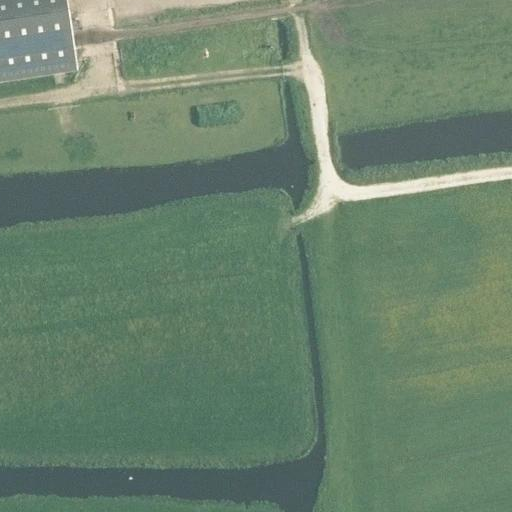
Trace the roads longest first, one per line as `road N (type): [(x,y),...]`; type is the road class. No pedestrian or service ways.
road 1 (track): [(297,0),(328,196),(511,173)]
road 2 (track): [(329,206),(345,511)]
road 3 (track): [(97,35),(323,4)]
road 4 (track): [(105,89),(308,68)]
road 5 (track): [(0,104),(105,89),(93,1)]
